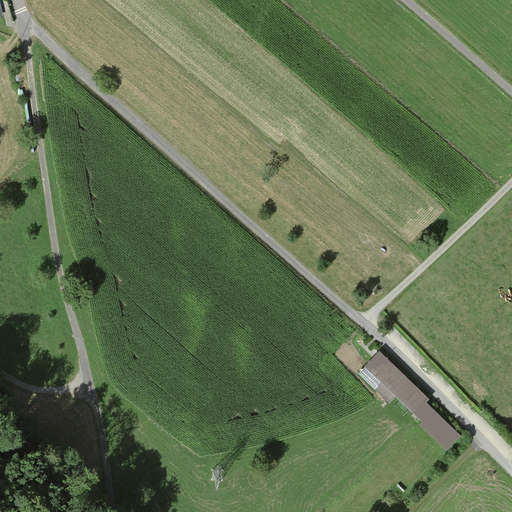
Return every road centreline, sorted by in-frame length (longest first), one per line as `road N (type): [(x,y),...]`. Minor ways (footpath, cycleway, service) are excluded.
road 1 (track): [(20,15),(366,320),(511,474)]
road 2 (track): [(17,0),(55,249),(102,432),(113,511)]
road 3 (track): [(511,176),(366,320)]
road 4 (track): [(403,0),(511,92)]
